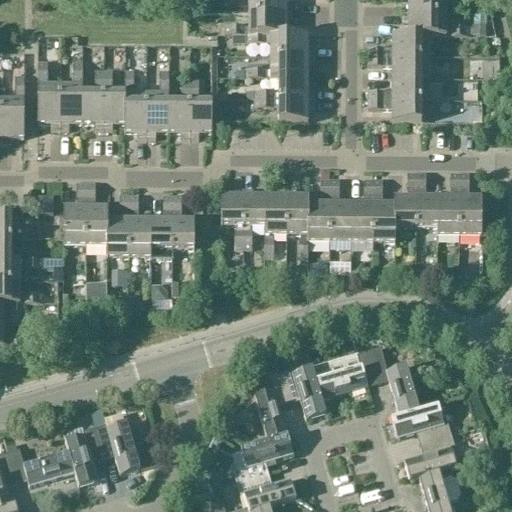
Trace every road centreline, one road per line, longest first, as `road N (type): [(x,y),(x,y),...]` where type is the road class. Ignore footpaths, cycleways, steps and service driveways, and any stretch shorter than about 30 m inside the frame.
road 1 (residential): [(0,179),(194,175),(233,160),(349,162)]
road 2 (tertiary): [(483,350),(420,318),(359,312),(175,370)]
road 3 (residential): [(323,511),(309,441),(367,423),(393,507)]
road 4 (tertiary): [(175,370),(0,419)]
road 5 (residential): [(511,167),(349,162)]
road 6 (residential): [(349,162),(348,0)]
road 7 (residential): [(150,511),(189,433),(175,370)]
